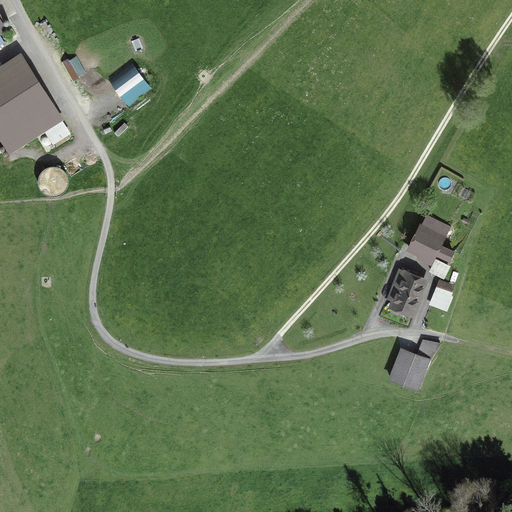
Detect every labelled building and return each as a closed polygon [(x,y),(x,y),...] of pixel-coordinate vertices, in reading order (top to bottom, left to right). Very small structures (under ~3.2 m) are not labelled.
[(56,112),(22,58),(0,71),(0,134),(6,143),(56,112)] [(67,184),(68,179),(67,175),(65,170),(61,167),(57,165),(52,164),(48,165),(43,167),(40,171),(37,176),(37,181),(38,186),(42,190),(46,193),(51,195),(56,194),(61,192),(65,189),(67,184)] [(426,214),(409,246),(431,257),(435,251),(448,257),(453,248),(441,242),(449,227),(426,214)] [(424,279),(400,270),(390,296),(393,297),(391,302),(412,310),(424,279)] [(451,286),(440,281),(430,301),(445,309),(451,296),(447,295),(451,286)] [(418,354),(400,348),(390,377),(419,387),(435,345),(423,341),(418,354)]
